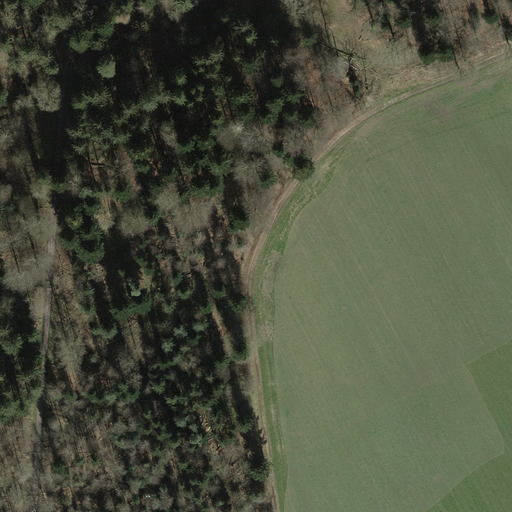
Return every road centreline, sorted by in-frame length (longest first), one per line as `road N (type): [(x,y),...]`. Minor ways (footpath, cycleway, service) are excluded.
road 1 (track): [(511,51),(379,110),(330,142),(272,219),(250,274),(249,307),(274,511)]
road 2 (track): [(73,0),(56,143),(36,511)]
